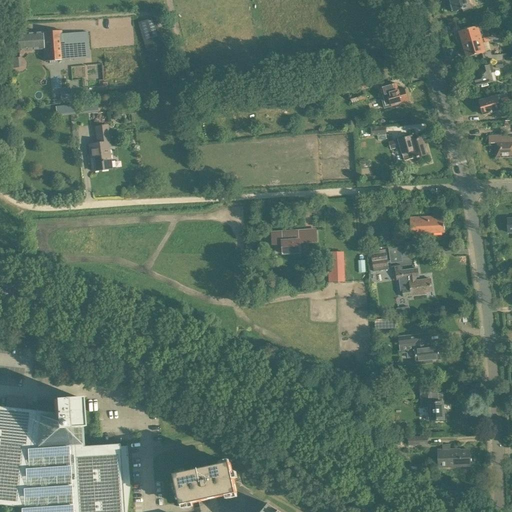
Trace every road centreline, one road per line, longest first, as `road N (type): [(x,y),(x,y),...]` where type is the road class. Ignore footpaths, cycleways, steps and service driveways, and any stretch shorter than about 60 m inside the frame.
road 1 (residential): [(0,186),(8,198),(53,208),(466,188)]
road 2 (primary): [(398,511),(331,449),(253,395),(171,351),(40,305)]
road 3 (residential): [(499,511),(493,373),(466,188)]
road 4 (residential): [(466,188),(413,0)]
